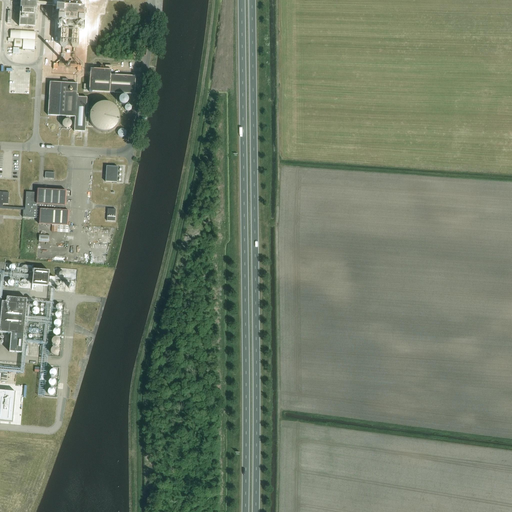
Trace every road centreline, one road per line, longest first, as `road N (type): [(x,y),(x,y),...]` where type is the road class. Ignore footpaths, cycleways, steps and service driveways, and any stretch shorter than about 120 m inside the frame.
road 1 (trunk): [(240,0),(245,511)]
road 2 (trunk): [(256,511),(252,0)]
road 3 (unknown): [(0,355),(62,359),(72,308),(67,298),(0,289)]
road 4 (unknown): [(0,144),(80,149),(80,245)]
